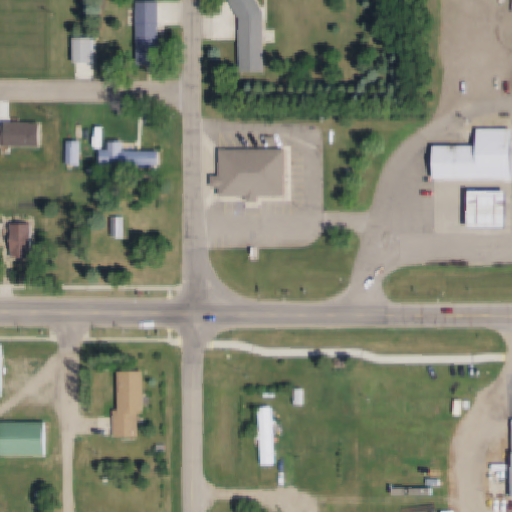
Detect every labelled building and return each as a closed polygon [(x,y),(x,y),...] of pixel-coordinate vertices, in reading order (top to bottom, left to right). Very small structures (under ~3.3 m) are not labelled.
[(138,0),(159,0),(158,63),(136,63),(138,0)] [(241,18),(231,0),(257,0),(264,12),(264,70),(241,70),(241,18)] [(73,37),(93,38),(93,61),(72,60),(73,37)] [(4,122),(40,123),(39,148),(0,147),(0,126),(4,127),(4,122)] [(432,144),(474,144),(474,127),(511,127),(511,178),(432,178),(432,144)] [(67,141),(80,141),(80,165),(67,165),(67,141)] [(100,149),(108,150),(108,141),(122,141),(122,150),(158,151),(158,166),(100,165),(100,149)] [(221,186),(212,186),(212,176),(221,176),(221,150),(286,150),(286,195),(259,195),(259,200),(248,200),(248,195),(221,195),(221,186)] [(468,190),(505,190),(505,227),(468,227),(468,190)] [(113,216),(126,217),(126,236),(112,236),(113,216)] [(11,241),(27,242),(27,256),(10,256),(11,241)] [(119,371),(144,371),(144,413),(140,412),(140,436),(114,436),(114,409),(118,409),(119,371)] [(295,388),(307,388),(306,404),(295,403),(295,388)] [(255,428),(260,427),(259,405),(273,405),(276,463),(262,463),(261,438),(255,438),(255,428)] [(3,421),(48,422),(47,455),(2,454),(3,421)] [(491,472),(495,471),(499,472),(499,497),(495,498),(491,497),(491,472)] [(504,472),(508,471),(511,472),(511,497),(507,498),(503,497),(504,472)]
